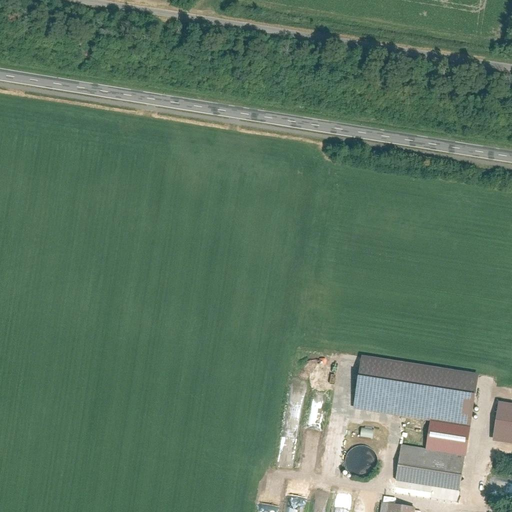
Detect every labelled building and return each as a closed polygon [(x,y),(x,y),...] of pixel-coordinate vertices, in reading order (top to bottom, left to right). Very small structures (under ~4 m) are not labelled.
[(361,358),(353,411),(469,428),(477,376),(361,358)] [(511,404),(498,402),(492,439),(511,442),(511,404)] [(329,416),(327,467),(339,467),(341,417),(329,416)] [(361,426),(361,438),(373,438),(373,426),(361,426)] [(399,443),(392,483),(456,494),(463,455),(399,443)] [(369,476),(374,473),(377,468),(378,462),(378,457),(376,451),(371,447),(366,445),(360,444),(355,445),(350,448),(347,452),(345,457),(344,462),(346,467),(348,472),(352,475),(357,477),(363,478),(369,476)] [(381,501),(379,511),(413,511),(415,506),(381,501)]
